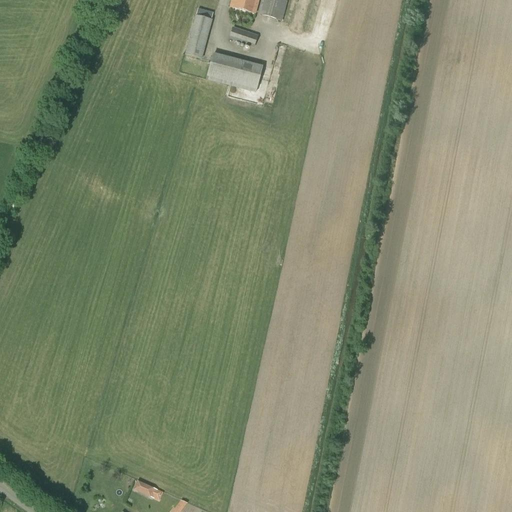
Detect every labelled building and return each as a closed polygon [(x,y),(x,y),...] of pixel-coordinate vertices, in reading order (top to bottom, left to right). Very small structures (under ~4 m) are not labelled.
[(254,4),(255,1),(252,0),(231,0),(229,7),(254,14),(257,5),(254,4)] [(281,21),(287,0),(261,0),(257,15),(281,21)] [(201,60),(212,20),(195,16),(184,56),(201,60)] [(253,48),(258,36),(232,28),(228,40),(253,48)] [(323,55),(334,59),(336,52),(325,48),(323,55)] [(255,90),(261,67),(212,54),(206,77),(255,90)] [(134,481),(131,491),(149,497),(152,487),(134,481)] [(180,511),(187,503),(180,501),(171,511),(180,511)]
